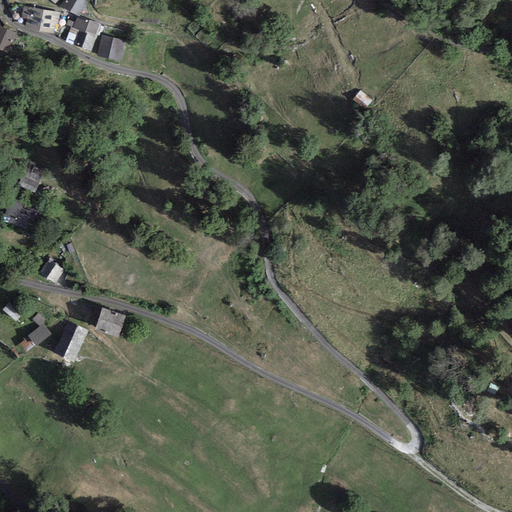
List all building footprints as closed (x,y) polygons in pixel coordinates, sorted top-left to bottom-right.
[(87,1),(85,0),(63,0),(61,5),(78,16),(87,1)] [(59,13),(29,8),(26,27),(55,32),(59,13)] [(100,25),(76,16),(73,27),(79,29),(74,43),(92,49),(100,25)] [(17,32),(0,25),(0,47),(8,52),(17,32)] [(125,41),(102,35),(97,55),(121,61),(125,41)] [(45,171),(29,163),(18,183),(35,191),(45,171)] [(24,202),(15,199),(8,222),(25,228),(31,211),(22,208),(24,202)] [(65,269),(48,258),(39,271),(56,282),(65,269)] [(22,313),(9,301),(2,309),(15,321),(22,313)] [(126,315),(102,307),(95,328),(119,336),(126,315)] [(46,319),(39,312),(32,319),(40,325),(46,319)] [(88,331),(69,321),(54,351),(73,361),(88,331)] [(51,333),(43,323),(27,335),(28,337),(21,342),(27,350),(51,333)]
